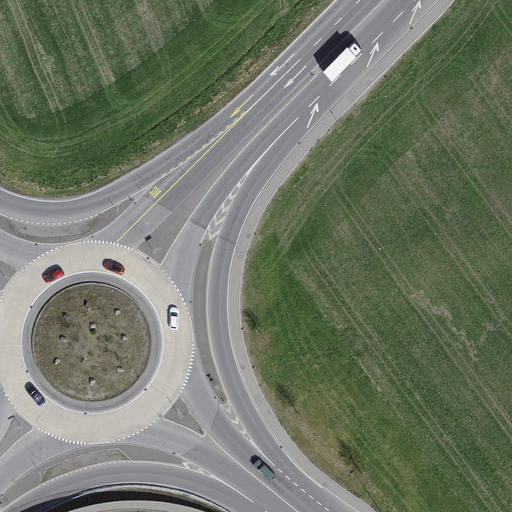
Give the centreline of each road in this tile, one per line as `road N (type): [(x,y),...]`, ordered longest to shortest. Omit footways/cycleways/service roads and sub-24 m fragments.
road 1 (tertiary): [(307,511),(246,412),(218,327),(232,226),(323,89)]
road 2 (tertiary): [(321,41),(190,145),(85,208),(43,212),(0,199)]
road 3 (tertiary): [(321,41),(165,204),(105,253)]
road 4 (tertiary): [(179,326),(185,256),(199,221),(286,117),(323,89)]
road 5 (trunk): [(18,511),(66,484),(109,473),(196,480),(277,511)]
road 6 (tertiary): [(120,420),(245,466)]
road 7 (tertiary): [(245,466),(212,425),(178,356)]
